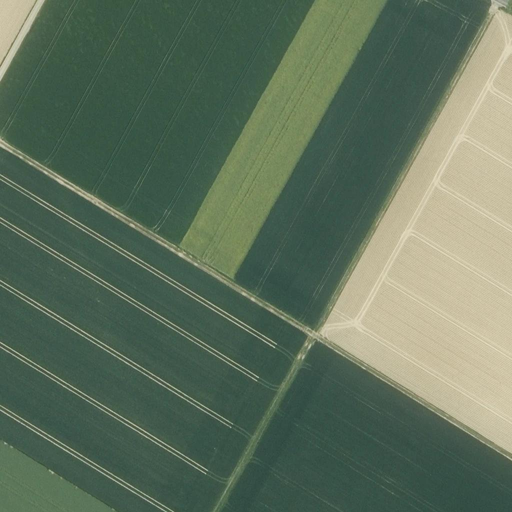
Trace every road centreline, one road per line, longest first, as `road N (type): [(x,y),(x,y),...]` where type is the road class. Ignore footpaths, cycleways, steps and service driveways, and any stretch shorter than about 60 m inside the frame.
road 1 (track): [(0,147),(320,339),(507,6)]
road 2 (track): [(228,511),(320,339),(511,458)]
